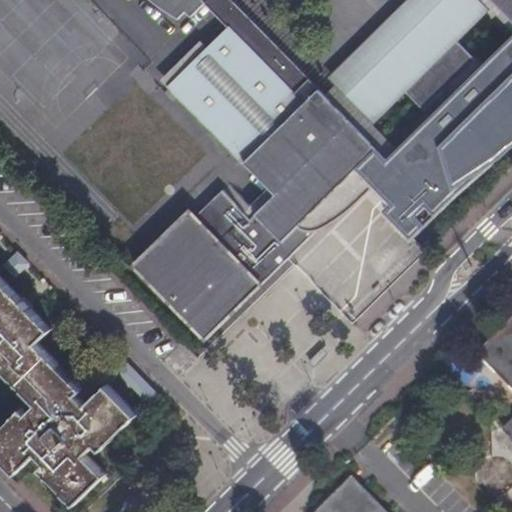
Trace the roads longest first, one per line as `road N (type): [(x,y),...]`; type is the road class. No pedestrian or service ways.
road 1 (residential): [(0,212),(262,481)]
road 2 (residential): [(511,230),(262,481)]
